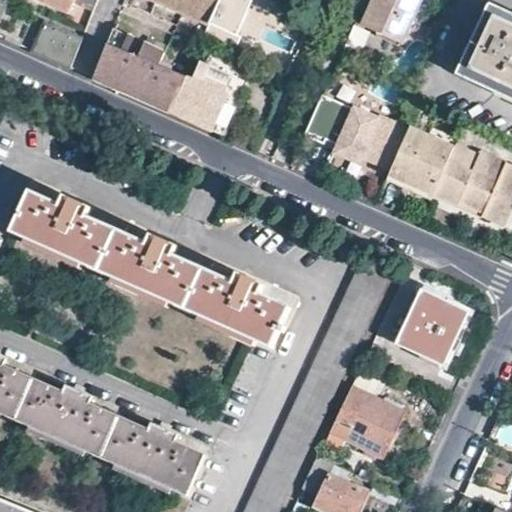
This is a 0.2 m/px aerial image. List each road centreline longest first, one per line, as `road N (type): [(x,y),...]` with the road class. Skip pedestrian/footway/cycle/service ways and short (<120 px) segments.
road 1 (residential): [(0,56),(511,285)]
road 2 (residential): [(425,511),(511,329)]
